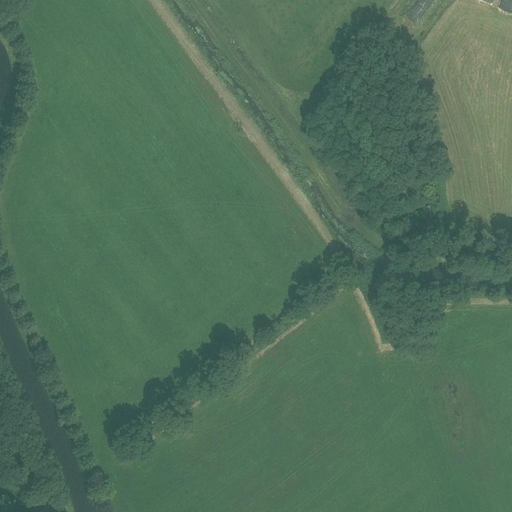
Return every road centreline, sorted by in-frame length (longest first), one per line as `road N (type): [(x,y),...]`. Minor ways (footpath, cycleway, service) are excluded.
road 1 (track): [(190,0),(357,225),(423,260),(511,267)]
road 2 (track): [(50,511),(42,475),(0,384)]
